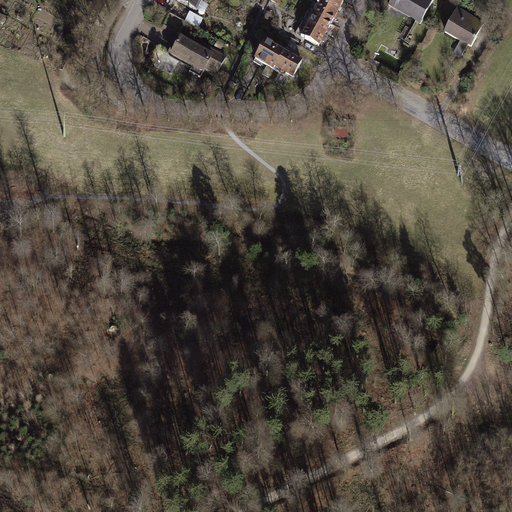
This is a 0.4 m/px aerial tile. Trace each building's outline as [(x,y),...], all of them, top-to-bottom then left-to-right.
[(178,0),(177,4),(204,19),(210,8),(202,4),(204,0),(178,0)] [(338,0),(320,0),(319,4),(338,14),(344,3),(338,0)] [(391,0),(386,10),(420,28),(435,0),(391,0)] [(319,4),(313,15),(332,26),(338,14),(319,4)] [(272,14),(267,11),(263,18),(269,21),(272,14)] [(443,36),(471,51),(485,27),(457,12),(443,36)] [(180,34),(186,24),(169,14),(164,25),(180,34)] [(203,22),(190,15),(186,21),(200,28),(203,22)] [(313,15),(306,26),(326,37),(332,26),(313,15)] [(306,26),(300,37),(320,48),(322,44),(325,46),(329,38),(326,37),(306,26)] [(218,74),(227,58),(208,48),(205,52),(179,38),(171,53),(159,47),(152,60),(155,65),(172,74),(180,59),(193,66),(190,72),(201,78),(207,68),(218,74)] [(282,53),(261,42),(250,63),(265,71),(261,78),(267,81),(273,71),(282,53)] [(299,49),(291,44),(288,49),(296,54),(299,49)] [(303,64),(282,53),(273,71),(293,82),(303,64)] [(214,87),(203,81),(195,99),(207,99),(214,87)] [(350,130),(336,131),(337,140),(350,139),(350,130)]
